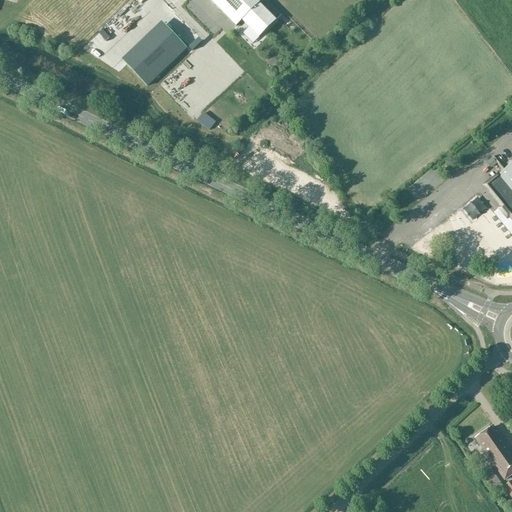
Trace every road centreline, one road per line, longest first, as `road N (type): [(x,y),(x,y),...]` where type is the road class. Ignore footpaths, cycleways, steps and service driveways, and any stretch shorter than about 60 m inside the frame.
road 1 (secondary): [(0,77),(429,285)]
road 2 (unclassified): [(332,511),(504,352)]
